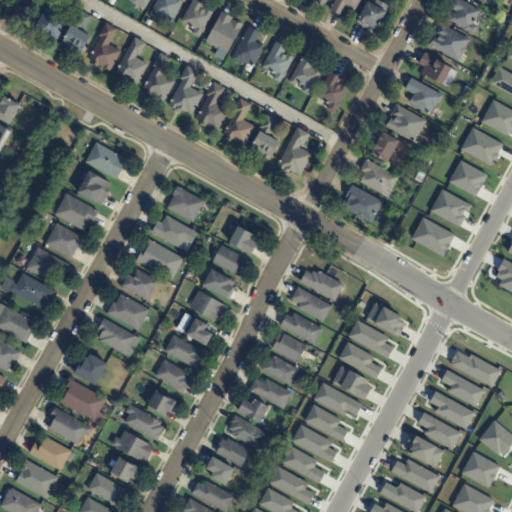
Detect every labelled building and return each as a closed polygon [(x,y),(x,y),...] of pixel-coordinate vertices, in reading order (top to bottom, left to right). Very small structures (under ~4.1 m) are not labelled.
[(44,34),(35,28),(48,5),(45,4),(47,0),(62,0),(55,12),(68,19),(56,41),(44,34)] [(149,0),(144,10),(138,6),(137,7),(126,0),(149,0)] [(177,0),(183,3),(172,24),(163,19),(162,20),(158,18),(157,19),(149,15),(157,0),(177,0)] [(199,0),(205,3),(202,10),(204,11),(206,10),(212,13),(204,28),(206,29),(203,34),(202,33),(199,38),(192,35),(194,30),(181,23),(193,0),(199,0)] [(362,0),(362,1),(358,10),(356,9),(354,13),(347,8),(342,17),(330,10),(335,0),(362,0)] [(478,17),(474,24),(479,27),(474,35),(469,32),(468,32),(463,30),(464,29),(449,21),(453,13),(455,14),(456,12),(450,8),(454,0),(461,0),(481,12),(478,17)] [(371,34),(367,31),(368,29),(356,22),(368,2),(386,13),(375,33),(374,32),(373,35),(371,34)] [(91,18),(83,34),(90,37),(81,56),(62,46),(79,11),(91,18)] [(223,13),(232,18),(230,23),(241,29),(228,55),(206,44),(221,13),(223,13)] [(116,30),(108,45),(121,53),(110,73),(99,66),(98,68),(91,65),(94,61),(89,58),(101,38),(99,37),(106,24),(116,30)] [(441,25),(471,41),(466,50),(467,50),(464,55),(463,54),(459,62),(430,47),(436,36),(435,35),(440,24),(441,25)] [(251,29),(261,34),(255,43),(265,48),(254,68),(245,64),(244,65),(239,62),(239,64),(231,60),(249,27),(251,29)] [(175,37),(180,41),(178,45),(172,41),(175,37)] [(123,82),(118,79),(120,76),(116,74),(134,39),(145,45),(138,58),(148,63),(136,87),(125,82),(124,83),(123,82)] [(277,43),(287,49),(283,55),(285,57),(286,55),(294,59),(285,73),(287,74),(284,79),(283,79),(279,85),(272,81),(275,76),(262,68),(276,43),(277,43)] [(164,102),(153,96),(151,98),(145,95),(148,91),(144,89),(155,68),(153,67),(160,54),(172,60),(163,76),(175,83),(164,102)] [(451,69),(442,86),(421,74),(425,68),(419,64),(425,54),(451,69)] [(305,58),(314,63),(312,68),(314,69),(315,67),(316,68),(316,67),(323,71),(309,97),(301,92),(305,86),(298,82),(295,87),(288,84),(303,57),(305,58)] [(178,114),(175,112),(176,111),(168,106),(183,81),(180,79),(187,67),(198,74),(190,88),(203,96),(192,116),(183,111),(180,115),(178,114)] [(511,74),(498,67),(489,84),(511,95),(511,74)] [(332,74),(341,79),(337,86),(340,87),(341,85),(349,89),(341,103),(342,103),(338,110),(337,109),(334,115),(327,111),(330,106),(316,98),(330,73),(332,74)] [(436,108),(435,108),(433,107),(429,115),(409,104),(414,96),(405,90),(412,79),(444,97),(439,104),(438,104),(436,108)] [(203,129),(199,126),(201,122),(196,119),(208,97),(206,96),(214,82),(225,89),(217,104),(229,111),(216,133),(206,128),(205,130),(203,129)] [(19,106),(8,126),(0,121),(0,102),(3,97),(19,106)] [(244,148),(232,141),(232,143),(226,140),(228,136),(224,134),(235,113),(233,112),(240,99),(252,106),(243,121),(255,128),(244,148)] [(511,111),(492,100),(480,122),(507,136),(511,127),(511,111)] [(422,131),(415,144),(386,128),(392,117),(391,116),(396,105),(427,122),(422,131)] [(267,117),(277,122),(269,138),(279,143),(270,161),(261,157),(261,158),(249,152),(260,130),(259,129),(266,116),(267,117)] [(4,146),(0,152),(0,126),(11,133),(4,146)] [(471,127),(459,149),(489,165),(492,160),(494,161),(498,154),(496,153),(502,144),(471,127)] [(309,135),(303,148),(300,147),(299,149),(312,155),(301,177),(291,172),(289,175),(282,172),(283,170),(277,167),(297,128),(310,135),(309,135)] [(31,132),(37,135),(34,140),(28,137),(31,132)] [(394,151),(387,164),(370,155),(383,133),(399,142),(394,151)] [(123,166),(115,180),(85,164),(96,144),(126,160),(123,166)] [(431,158),(434,160),(429,169),(425,167),(431,158)] [(486,175),(475,197),(448,182),(459,160),(486,175)] [(365,175),(365,174),(360,171),(366,161),(399,178),(388,199),(360,184),(365,175)] [(109,193),(101,207),(94,204),(76,194),(88,172),(111,185),(107,191),(110,192),(109,193)] [(204,202),(193,221),(167,207),(174,195),(172,194),(177,185),(204,201),(204,202)] [(378,212),(371,224),(343,209),(349,200),(346,198),(352,186),(383,203),(378,212)] [(471,206),(467,213),(464,211),(461,215),(465,217),(459,228),(429,211),(441,189),(471,206)] [(98,214),(92,225),(89,224),(84,233),(54,216),(66,195),(99,213),(98,214)] [(190,234),(181,249),(151,232),(157,221),(162,223),(166,215),(192,230),(190,234)] [(454,235),(442,257),(410,239),(422,217),(454,235)] [(79,247),(79,248),(77,247),(71,260),(45,246),(56,224),(84,239),(79,247)] [(251,236),(249,239),(256,243),(250,254),(228,242),(231,237),(228,235),(232,227),(235,229),(237,226),(252,234),(251,236)] [(172,280),(136,260),(148,239),(184,258),(172,280)] [(247,261),(243,269),(244,269),(242,274),(238,272),(237,275),(214,262),(223,246),(248,260),(247,261)] [(68,267),(62,278),(54,273),(48,283),(26,270),(38,249),(68,267)] [(511,264),(502,259),(496,270),(498,271),(495,277),(500,280),(497,285),(511,293),(511,264)] [(229,283),(229,284),(232,286),(232,287),(235,289),(229,299),(202,284),(211,268),(231,279),(229,283)] [(158,282),(147,301),(121,287),(128,274),(132,277),(137,269),(158,281),(158,282)] [(342,288),(335,301),(300,282),(306,270),(311,273),(313,270),(317,273),(318,270),(344,284),(342,288)] [(25,276),(55,293),(48,304),(44,302),(39,309),(8,292),(12,284),(16,286),(22,275),(25,276)] [(297,307),(300,303),(291,298),(298,286),(332,306),(323,322),(297,307)] [(227,309),(221,320),(217,318),(215,321),(190,308),(199,291),(228,306),(227,309)] [(147,315),(138,331),(107,313),(113,301),(115,303),(121,294),(150,310),(147,315)] [(374,302),(365,319),(397,337),(404,324),(399,322),(402,317),(374,302)] [(32,330),(30,333),(31,333),(25,345),(0,330),(0,316),(5,308),(32,323),(30,328),(32,329),(32,330)] [(174,309),(182,313),(178,320),(170,316),(174,309)] [(280,325),(286,314),(292,317),(294,313),(323,329),(314,345),(280,326),(280,325)] [(206,326),(204,329),(213,333),(212,334),(215,336),(212,342),(208,339),(205,345),(183,333),(192,317),(194,318),(195,317),(207,324),(206,326)] [(100,340),(101,338),(98,337),(101,332),(97,330),(104,318),(140,338),(129,357),(99,341),(100,340)] [(356,320),(347,337),(386,359),(392,348),(384,343),(387,337),(356,320)] [(303,350),(296,363),(272,349),(277,339),(276,338),(279,334),(283,336),(284,333),(306,346),(303,350)] [(197,348),(202,350),(200,353),(204,355),(196,369),(165,352),(174,335),(197,348)] [(20,355),(14,366),(12,364),(7,374),(0,370),(0,342),(21,354),(20,355)] [(347,342),(338,359),(374,379),(381,368),(370,363),(373,357),(347,342)] [(470,354),(468,358),(456,351),(449,362),(450,362),(449,364),(491,387),(500,371),(470,354)] [(74,373),(81,360),(84,362),(87,356),(88,357),(90,353),(107,363),(104,369),(109,372),(105,380),(100,377),(96,384),(74,373)] [(297,373),(290,386),(261,370),(264,364),(263,364),(267,356),(272,359),(274,355),(299,369),(297,373)] [(188,376),(187,377),(191,380),(187,387),(183,392),(155,376),(165,360),(189,374),(188,376)] [(340,366),(331,383),(363,400),(370,388),(365,385),(367,381),(340,366)] [(446,370),(440,381),(450,386),(446,392),(474,407),(483,390),(446,370)] [(64,389),(69,379),(105,399),(94,421),(58,400),(64,389)] [(250,389),(256,379),(264,383),(266,379),(292,393),(283,409),(249,391),(250,389)] [(322,383),(313,399),(343,416),(346,411),(355,416),(361,405),(322,383)] [(173,413),(172,415),(169,413),(169,412),(166,410),(163,416),(146,406),(155,390),(175,401),(171,408),(175,410),(173,413)] [(434,391),(428,402),(437,407),(434,413),(464,430),(474,413),(434,391)] [(266,412),(260,424),(238,411),(244,400),(251,404),(254,399),(269,407),(266,412)] [(157,419),(161,422),(160,425),(163,427),(160,433),(161,434),(157,441),(124,423),(129,414),(125,412),(129,404),(157,419)] [(313,405),(304,421),(340,442),(346,431),(336,425),(339,420),(313,405)] [(86,425),(92,429),(88,435),(85,433),(78,446),(47,428),(53,418),(49,416),(54,407),(86,425)] [(423,413),(417,423),(427,429),(424,435),(451,450),(460,433),(423,413)] [(238,438),(231,434),(232,431),(228,429),(232,423),(231,422),(235,415),(268,433),(263,442),(267,445),(263,452),(238,438)] [(493,420),(511,435),(511,444),(508,449),(507,448),(502,455),(499,452),(497,455),(477,440),(493,420)] [(300,425),(291,441),(330,463),(336,452),(328,448),(331,442),(300,425)] [(152,448),(146,460),(142,457),(140,461),(111,445),(115,437),(120,439),(124,430),(153,446),(152,448)] [(411,434),(404,446),(409,449),(407,453),(434,468),(443,451),(411,434)] [(29,452),(35,442),(40,445),(45,436),(76,454),(70,464),(65,461),(60,471),(29,453),(29,452)] [(248,455),(241,467),(215,453),(223,439),(227,441),(228,439),(250,451),(248,455)] [(290,446),(281,463),(318,484),(324,473),(313,467),(317,461),(290,446)] [(472,452),(460,473),(487,488),(499,466),(472,452)] [(138,477),(136,480),(129,476),(127,482),(110,472),(119,456),(139,466),(135,473),(138,475),(138,477)] [(230,477),(225,485),(210,477),(213,471),(206,468),(213,456),(235,468),(230,477)] [(407,459),(404,465),(396,461),(390,472),(429,493),(438,476),(407,459)] [(55,483),(46,499),(15,481),(20,472),(19,471),(25,460),(57,478),(58,478),(55,483)] [(307,484),(304,489),(313,494),(307,505),(267,483),(277,467),(307,484)] [(128,493),(125,498),(124,498),(120,504),(117,502),(115,505),(87,490),(96,473),(129,491),(128,493)] [(226,511),(192,494),(198,482),(203,485),(205,481),(235,497),(226,511)] [(425,497),(417,511),(412,511),(379,493),(385,482),(396,488),(399,482),(425,497)] [(463,484),(451,506),(461,511),(488,511),(489,511),(488,510),(493,500),(463,484)] [(41,507),(38,511),(10,511),(0,506),(5,497),(9,490),(10,490),(11,488),(42,505),(41,507)] [(294,503),(291,508),(297,511),(270,511),(258,505),(267,488),(294,503)] [(79,511),(88,498),(113,511),(79,511)] [(183,511),(190,499),(214,511),(183,511)] [(401,511),(385,503),(382,509),(373,504),(368,511),(401,511)]
